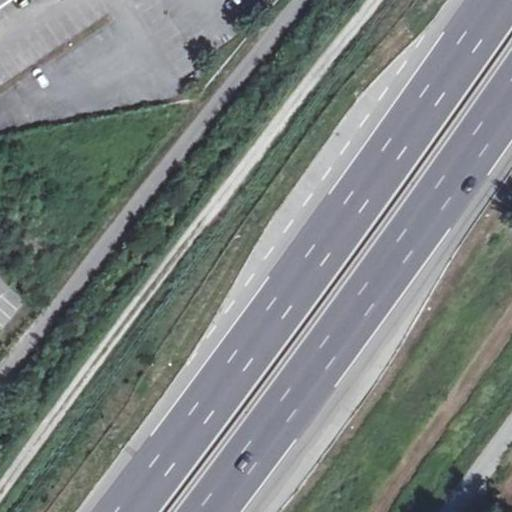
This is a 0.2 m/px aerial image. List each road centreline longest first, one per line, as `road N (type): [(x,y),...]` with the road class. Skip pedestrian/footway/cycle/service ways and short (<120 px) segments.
road 1 (motorway): [(499,0),(128,511)]
road 2 (track): [(0,489),(373,0)]
road 3 (motorway): [(208,511),(511,95)]
